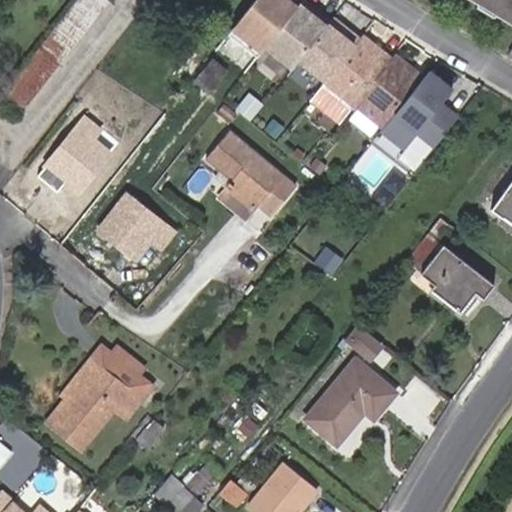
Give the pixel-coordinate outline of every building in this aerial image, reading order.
[(72,0),(0,93),(0,110),(13,121),(106,0),(72,0)] [(511,0),(471,0),(511,25),(511,0)] [(323,79),(356,39),(343,29),(339,33),(325,22),(297,57),(323,79)] [(241,47),(223,33),(189,77),(206,91),(241,47)] [(352,103),(390,57),(360,33),(356,39),(323,79),(320,83),(349,107),(352,103)] [(382,127),(422,77),(392,53),(390,57),(352,103),(382,127)] [(181,82),(191,69),(180,61),(170,74),(181,82)] [(349,107),(320,83),(309,97),(338,121),(349,107)] [(85,113),(50,156),(68,172),(63,179),(77,190),(108,151),(91,139),(102,125),(85,113)] [(218,159),(236,137),(226,129),(208,151),(218,159)] [(295,184),(236,137),(218,159),(225,165),(227,161),(237,169),(228,179),(257,202),(258,201),(272,212),(295,184)] [(68,172),(50,156),(45,163),(63,179),(68,172)] [(511,174),(486,207),(511,226),(511,174)] [(224,185),(253,208),(257,202),(228,179),(224,185)] [(149,239),(158,246),(171,231),(124,193),(95,230),(132,258),(149,239)] [(451,230),(439,221),(426,238),(434,244),(438,247),(451,230)] [(434,244),(426,238),(402,267),(410,273),(434,244)] [(438,247),(434,244),(410,273),(432,290),(426,298),(455,318),(470,300),(478,305),(490,289),(438,247)] [(379,345),(354,326),(345,337),(369,357),(379,345)] [(135,390),(145,377),(140,372),(145,366),(116,342),(110,350),(103,344),(92,356),(102,363),(135,390)] [(102,363),(92,356),(64,389),(67,392),(76,401),(85,389),(82,386),(102,363)] [(124,418),(125,416),(118,410),(135,390),(102,363),(82,386),(85,389),(76,401),(67,392),(46,417),(81,446),(112,408),(124,418)] [(353,364),(303,422),(337,449),(364,418),(373,425),(394,397),(353,364)] [(153,383),(145,377),(135,390),(142,396),(153,383)] [(118,410),(125,416),(142,396),(135,390),(118,410)] [(245,414),(235,426),(245,435),(256,423),(245,414)] [(0,467),(13,452),(0,441),(0,467)] [(205,458),(198,466),(210,476),(216,468),(205,458)] [(210,476),(198,466),(187,479),(199,489),(210,476)] [(201,491),(199,489),(187,479),(177,469),(158,490),(182,511),(201,491)] [(300,511),(314,496),(282,469),(246,511),(300,511)] [(242,473),(235,482),(246,490),(253,482),(242,473)] [(235,482),(231,479),(224,488),(219,494),(234,506),(246,490),(235,482)] [(46,511),(36,503),(27,511),(23,511),(0,491),(0,511),(46,511)] [(201,491),(182,511),(197,511),(209,499),(201,491)]
